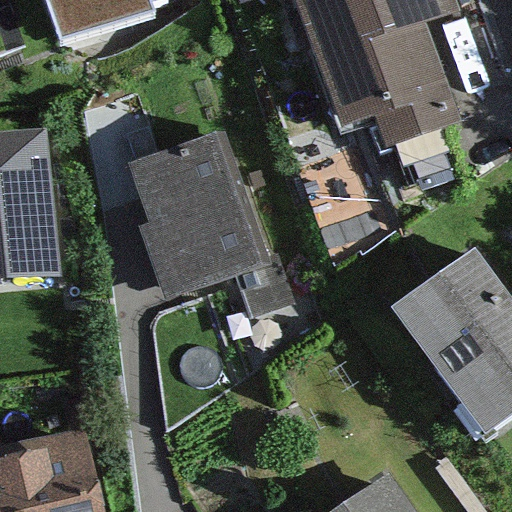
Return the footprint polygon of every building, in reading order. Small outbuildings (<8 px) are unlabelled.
[(168,17),(161,0),(41,0),(61,55),(168,17)] [(428,0),(296,0),(346,151),(466,111),(428,0)] [(233,136),(126,173),(173,307),(280,270),(233,136)] [(45,138),(0,141),(0,286),(57,282),(45,138)] [(511,300),(484,261),(392,327),(485,456),(511,436),(511,300)] [(102,511),(92,452),(0,468),(0,511),(102,511)] [(404,511),(387,489),(355,511),(404,511)]
